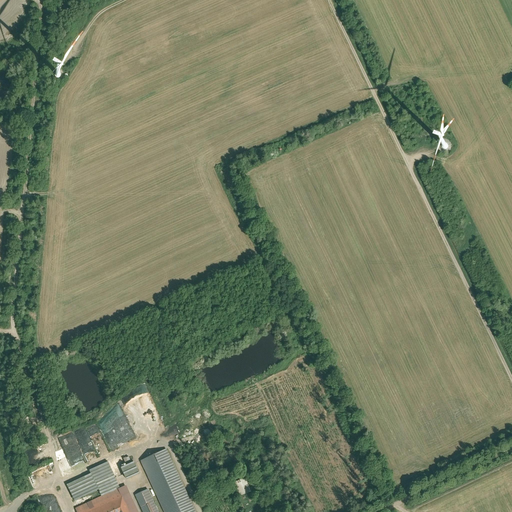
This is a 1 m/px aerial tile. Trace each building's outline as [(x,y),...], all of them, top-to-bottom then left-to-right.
[(137,511),(126,487),(120,490),(101,498),(76,510),(77,511),(194,511),(166,451),(140,463),(162,511),(157,511),(148,491),(134,497),(140,511),(137,511)] [(129,456),(123,459),(125,464),(132,462),(129,456)] [(119,467),(125,480),(139,474),(133,461),(119,467)] [(101,498),(120,490),(108,462),(89,471),(90,474),(65,485),(73,502),(98,491),(101,498)] [(243,479),(234,482),(239,496),(250,492),(246,481),(244,482),(243,479)]
